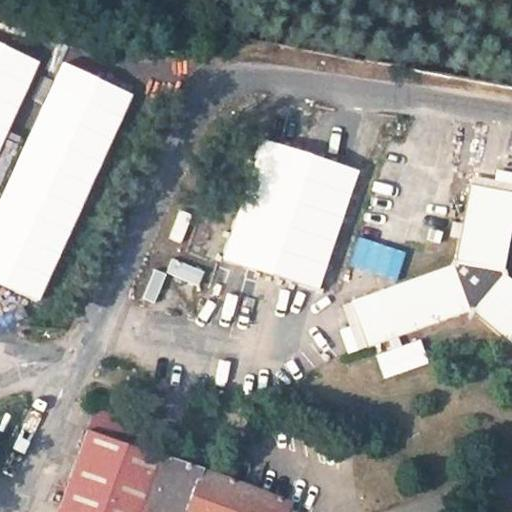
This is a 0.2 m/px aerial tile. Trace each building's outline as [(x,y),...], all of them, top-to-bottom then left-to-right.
[(0,151),(41,63),(0,43),(0,151)] [(132,96),(65,65),(0,204),(0,281),(37,299),(132,96)] [(320,285),(356,171),(262,141),(226,256),(320,285)] [(439,176),(432,212),(446,215),(453,179),(439,176)] [(471,187),(511,194),(511,185),(473,178),(471,187)] [(367,345),(466,310),(475,312),(511,343),(511,284),(501,275),(511,209),(511,194),(471,187),(456,262),(448,267),(352,303),(367,345)] [(182,244),(193,215),(179,210),(168,239),(182,244)] [(196,233),(194,245),(218,249),(220,238),(196,233)] [(397,279),(406,248),(357,235),(348,265),(397,279)] [(200,286),(205,270),(171,260),(166,277),(200,286)] [(154,303),(167,276),(155,270),(142,297),(154,303)] [(367,345),(352,303),(342,307),(350,327),(340,331),(348,351),(367,345)] [(374,353),(383,378),(429,362),(420,337),(374,353)] [(139,452),(148,427),(93,408),(84,433),(139,452)] [(55,511),(282,511),(285,504),(139,452),(84,433),(55,511)]
